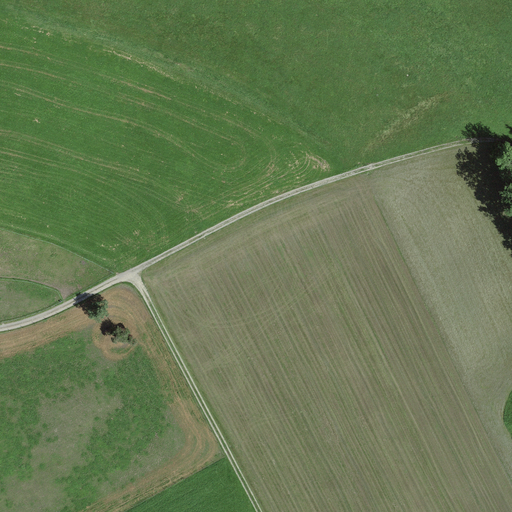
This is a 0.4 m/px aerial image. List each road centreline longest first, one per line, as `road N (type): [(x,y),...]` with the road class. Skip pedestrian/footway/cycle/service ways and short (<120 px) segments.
road 1 (track): [(0,331),(41,320),(265,206),(460,144),(499,140),(511,147)]
road 2 (track): [(133,275),(259,511)]
